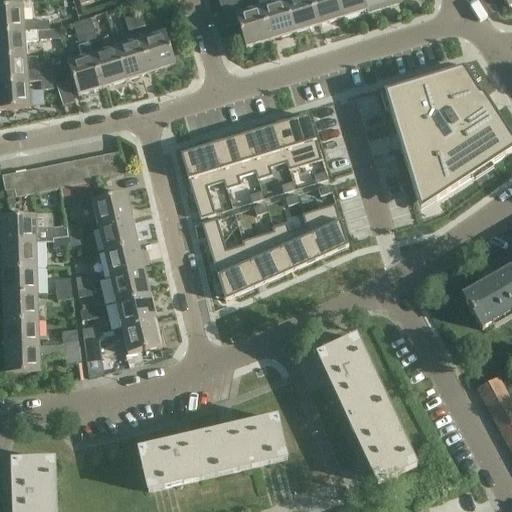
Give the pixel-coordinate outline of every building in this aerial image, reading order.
[(227,29),(238,26),(245,50),(269,42),(259,8),(243,13),(239,0),(227,0),(218,3),(227,29)] [(308,0),(285,0),(283,1),(293,35),(318,27),(308,0)] [(335,0),(308,0),(318,27),(342,20),(335,0)] [(335,0),(342,20),(367,13),(362,0),(335,0)] [(362,0),(367,13),(401,2),(400,0),(362,0)] [(511,6),(511,0),(502,0),(507,9),(511,6)] [(267,6),(259,8),(269,42),(293,35),(283,1),(268,5),(267,6)] [(0,10),(0,35),(25,34),(49,32),(49,31),(57,30),(59,30),(58,22),(36,24),(37,32),(24,32),(22,9),(0,10)] [(142,16),(132,18),(137,31),(146,29),(142,16)] [(137,31),(132,18),(124,21),(128,34),(137,31)] [(89,20),(80,23),(87,44),(97,42),(89,20)] [(87,44),(80,23),(72,26),(78,47),(87,44)] [(25,34),(0,35),(0,60),(26,59),(25,42),(50,41),(49,32),(25,34)] [(164,33),(140,41),(150,75),(174,67),(164,33)] [(140,41),(115,48),(126,82),(150,75),(140,41)] [(81,59),(67,63),(77,97),(101,90),(91,56),(87,44),(78,47),(77,48),(81,59)] [(115,48),(91,56),(101,90),(126,82),(115,48)] [(26,59),(0,60),(0,85),(28,84),(28,83),(40,82),(40,83),(52,82),(52,72),(40,73),(40,71),(27,72),(26,59)] [(460,71),(383,95),(416,201),(431,196),(435,202),(511,152),(502,138),(508,134),(482,95),(480,96),(473,85),(470,87),(460,71)] [(52,82),(40,83),(40,91),(53,90),(52,82)] [(28,84),(0,85),(0,111),(30,110),(29,92),(28,84)] [(308,118),(275,128),(287,165),(286,165),(288,173),(321,162),(308,118)] [(275,128),(244,137),(255,174),(254,175),(256,182),(272,177),(269,170),(286,165),(287,165),(275,128)] [(244,137),(213,147),(224,184),(223,184),(225,192),(240,187),(238,179),(254,175),(255,174),(244,137)] [(213,147),(180,157),(181,160),(200,221),(215,216),(207,189),(223,184),(224,184),(213,147)] [(117,154),(106,156),(111,180),(122,178),(117,154)] [(106,156),(95,159),(99,182),(111,180),(106,156)] [(95,159),(83,161),(88,185),(99,182),(95,159)] [(83,161),(72,163),(77,187),(88,185),(83,161)] [(72,163),(60,166),(65,189),(77,187),(72,163)] [(60,166),(49,168),(54,192),(65,189),(60,166)] [(49,168),(37,170),(42,194),(54,192),(49,168)] [(37,170),(26,173),(31,196),(42,194),(37,170)] [(31,196),(26,173),(1,178),(4,193),(14,191),(15,199),(31,196)] [(325,174),(313,178),(316,186),(327,182),(325,174)] [(293,184),(281,188),(283,195),(295,192),(293,184)] [(329,187),(317,190),(319,198),(331,194),(329,187)] [(262,194),(250,197),(252,205),(264,201),(262,194)] [(89,203),(96,229),(130,221),(124,195),(89,203)] [(297,197),(285,200),(287,208),(299,204),(297,197)] [(265,206),(254,210),(256,217),(268,214),(265,206)] [(335,206),(301,217),(305,228),(306,228),(316,262),(348,248),(335,206)] [(34,218),(0,218),(0,244),(35,244),(52,244),(51,240),(50,231),(50,230),(35,231),(34,218)] [(130,221),(96,229),(102,254),(136,246),(130,221)] [(216,221),(201,226),(223,299),(225,303),(256,289),(243,247),(242,247),(226,252),(216,221)] [(286,225),(271,230),(272,234),(273,234),(286,276),(316,262),(306,228),(305,228),(289,233),(286,225)] [(80,227),(66,229),(67,238),(81,236),(80,227)] [(53,230),(50,231),(51,240),(67,238),(66,229),(53,230)] [(272,234),(241,243),(242,247),(243,247),(256,289),(286,276),(273,234),(272,234)] [(81,236),(67,238),(68,248),(83,246),(81,236)] [(51,240),(52,244),(52,250),(68,248),(67,238),(51,240)] [(35,244),(0,244),(0,258),(0,271),(36,270),(35,244)] [(136,246),(102,254),(108,280),(142,272),(136,246)] [(36,270),(0,271),(1,298),(37,296),(36,270)] [(511,270),(481,288),(462,299),(481,332),(511,313),(511,270)] [(142,272),(108,280),(114,306),(148,298),(142,272)] [(75,279),(76,290),(92,288),(91,278),(75,279)] [(53,283),(55,292),(70,290),(69,280),(53,283)] [(92,288),(76,290),(77,299),(93,297),(92,288)] [(70,290),(55,292),(56,302),(71,300),(70,290)] [(37,296),(1,298),(2,323),(38,322),(37,296)] [(148,298),(114,306),(120,330),(154,323),(148,298)] [(103,308),(80,312),(81,322),(105,318),(103,308)] [(38,322),(2,323),(3,349),(38,348),(38,322)] [(154,323),(120,330),(126,356),(139,353),(160,348),(154,323)] [(81,331),(83,341),(98,338),(97,329),(81,331)] [(61,333),(62,344),(77,341),(76,332),(61,333)] [(98,338),(83,341),(86,364),(102,362),(100,349),(98,338)] [(318,358),(328,380),(348,422),(386,404),(356,340),(318,358)] [(77,341),(62,344),(62,347),(63,357),(65,367),(80,365),(78,351),(77,341)] [(38,348),(3,349),(4,376),(39,375),(39,359),(63,357),(62,347),(38,348)] [(139,353),(126,356),(129,370),(142,367),(139,353)] [(102,362),(86,364),(88,380),(103,377),(102,362)] [(477,390),(483,401),(505,389),(499,379),(477,390)] [(505,389),(483,401),(489,411),(510,399),(505,389)] [(511,403),(510,399),(489,411),(494,422),(511,412),(511,403)] [(386,404),(348,422),(378,485),(415,468),(386,404)] [(511,412),(494,422),(500,432),(511,425),(511,412)] [(222,434),(208,437),(217,478),(250,470),(259,468),(283,462),(286,461),(276,421),(236,430),(228,432),(222,434)] [(511,425),(500,432),(505,442),(511,438),(511,425)] [(180,444),(167,447),(139,453),(149,494),(217,478),(208,437),(192,441),(186,442),(180,444)] [(12,464),(13,489),(13,511),(55,511),(54,463),(34,464),(12,464)]
